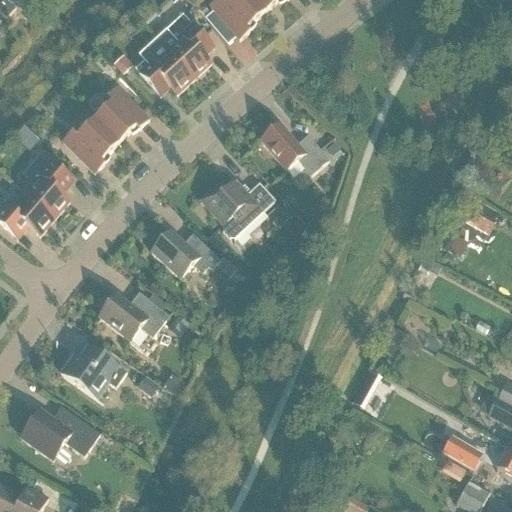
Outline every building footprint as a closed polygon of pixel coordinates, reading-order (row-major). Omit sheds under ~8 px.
[(0,0),(0,16),(6,22),(16,11),(3,0),(0,0)] [(246,31),(264,16),(250,0),(228,0),(223,5),(220,0),(209,9),(213,14),(204,21),(211,29),(220,22),(239,44),(249,35),(246,31)] [(251,0),(265,15),(282,0),(283,0),(287,3),(290,0),(251,0)] [(156,41),(194,83),(211,67),(195,50),(205,41),(182,17),(156,41)] [(194,83),(156,41),(138,58),(143,63),(134,72),(151,90),(160,82),(176,99),(194,83)] [(104,58),(121,73),(130,63),(113,48),(104,58)] [(111,105),(94,122),(118,147),(135,130),(139,133),(149,124),(117,91),(107,101),(111,105)] [(72,136),(62,145),(94,178),(104,168),(101,164),(118,147),(94,122),(76,140),(72,136)] [(310,180),(329,164),(308,139),(297,148),(280,128),(261,144),(286,174),(298,164),(310,180)] [(19,192),(26,198),(55,222),(70,204),(52,190),(60,180),(37,160),(22,177),(27,182),(19,192)] [(200,205),(222,229),(222,234),(229,241),(235,241),(275,205),(259,187),(247,198),(234,184),(226,193),(220,186),(200,205)] [(39,241),(55,222),(26,198),(17,208),(6,199),(0,205),(0,228),(11,238),(21,226),(39,241)] [(499,218),(475,204),(465,221),(489,235),(493,229),(499,218)] [(291,217),(279,205),(267,216),(279,229),(291,217)] [(211,274),(216,268),(220,264),(192,238),(183,247),(170,235),(150,256),(179,283),(192,269),(201,277),(208,270),(211,274)] [(152,342),(169,320),(146,302),(137,314),(116,298),(99,321),(130,345),(140,332),(152,342)] [(115,392),(126,376),(118,371),(119,370),(93,352),(85,365),(75,358),(60,378),(96,403),(107,386),(115,392)] [(171,377),(161,390),(171,397),(180,384),(171,377)] [(497,400),(511,408),(511,389),(505,386),(497,400)] [(511,433),(511,408),(497,400),(486,420),(511,433)] [(39,414),(19,443),(51,466),(64,447),(83,461),(99,438),(69,417),(61,429),(39,414)] [(408,437),(431,448),(438,432),(415,421),(408,437)] [(442,456),(473,474),(482,458),(451,440),(442,456)] [(511,454),(507,452),(502,461),(511,466),(511,454)] [(465,474),(447,463),(440,475),(459,485),(465,474)] [(461,511),(481,511),(494,489),(473,477),(455,508),(461,511)] [(21,499),(0,488),(0,511),(42,511),(48,501),(25,490),(21,499)] [(349,497),(340,510),(342,511),(367,511),(368,511),(349,497)]
